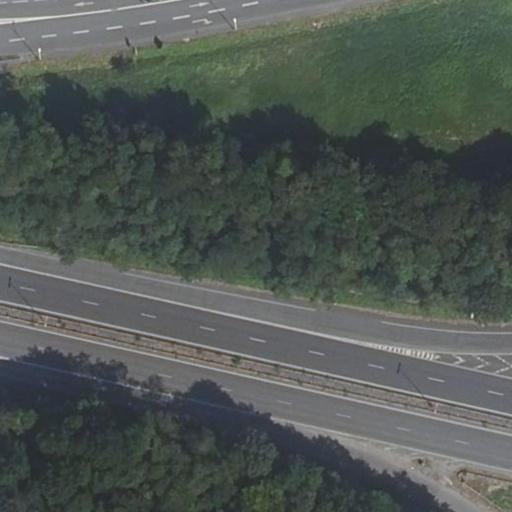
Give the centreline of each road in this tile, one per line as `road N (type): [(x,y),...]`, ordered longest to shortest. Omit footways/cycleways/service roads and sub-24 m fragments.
road 1 (trunk): [(0,339),(511,454)]
road 2 (trunk): [(511,395),(0,282)]
road 3 (trunk): [(511,344),(369,333),(0,257)]
road 4 (trunk): [(0,366),(356,455),(471,511)]
road 5 (trunk): [(80,32),(157,32),(321,0)]
